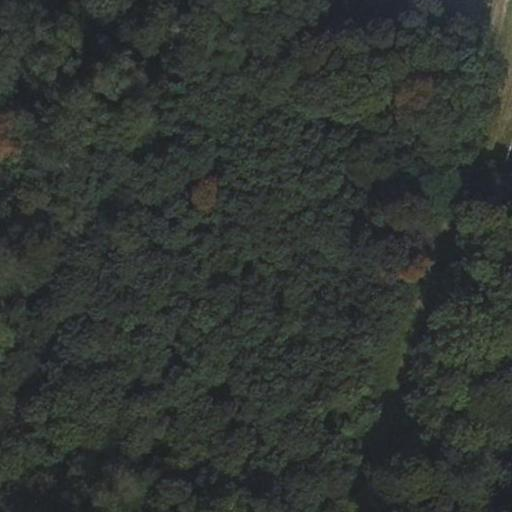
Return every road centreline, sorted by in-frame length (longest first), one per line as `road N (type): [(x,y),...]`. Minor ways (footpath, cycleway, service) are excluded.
road 1 (track): [(0,443),(89,295),(290,17)]
road 2 (track): [(501,0),(456,189)]
road 3 (track): [(511,391),(475,469),(468,511)]
